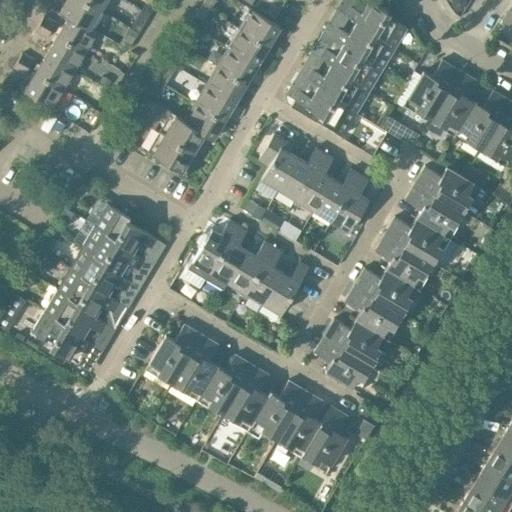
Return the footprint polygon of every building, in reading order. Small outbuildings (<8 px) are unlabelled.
[(89,26),(100,9),(84,0),(65,0),(59,11),(68,16),(69,16),(89,27),(89,26)] [(84,0),(100,9),(104,0),(84,0)] [(203,0),(200,5),(209,10),(214,0),(203,0)] [(260,0),(255,0),(253,4),(263,11),(267,4),(260,0)] [(371,35),(394,49),(407,27),(384,14),(387,10),(370,0),(367,0),(361,12),(345,2),(340,11),(355,21),(356,20),(374,31),(371,35)] [(209,10),(200,5),(194,15),(203,20),(209,10)] [(239,28),(267,45),(279,25),(250,8),(239,28)] [(511,37),(511,13),(507,11),(502,20),(511,25),(511,36),(511,37)] [(43,15),(39,23),(50,29),(54,22),(43,15)] [(68,16),(57,34),(86,51),(98,31),(89,26),(89,27),(69,16),(68,16)] [(382,70),(394,49),(371,35),(374,31),(356,20),(355,21),(348,33),(333,23),(327,33),(343,42),(343,41),(361,52),(359,56),(382,70)] [(50,29),(39,23),(35,30),(46,37),(50,29)] [(256,63),(267,45),(239,28),(228,46),(256,63)] [(178,43),(186,47),(193,35),(185,31),(178,43)] [(57,34),(46,53),(75,70),(86,51),(57,34)] [(369,91),(382,70),(359,56),(361,52),(343,41),(343,42),(336,54),(320,44),(314,54),(330,63),(330,62),(349,73),(346,77),(362,87),(369,91)] [(180,58),(186,47),(178,43),(172,53),(180,58)] [(245,82),(256,63),(228,46),(216,65),(245,82)] [(21,52),(17,59),(28,66),(32,59),(21,52)] [(46,53),(35,71),(64,88),(75,70),(46,53)] [(28,66),(17,59),(13,67),(24,74),(28,66)] [(429,117),(458,69),(441,59),(431,75),(422,69),(406,97),(416,103),(413,107),(429,117)] [(356,112),(369,91),(362,87),(346,77),(349,73),(330,62),(330,63),(323,75),(307,65),(302,75),(317,84),(318,84),(336,94),(334,98),(349,108),(356,112)] [(234,101),(245,82),(216,65),(205,83),(234,101)] [(157,79),(165,84),(172,73),(163,68),(157,79)] [(458,69),(429,117),(445,126),(448,122),(457,128),(474,100),(465,95),(475,79),(458,69)] [(64,88),(35,71),(24,90),(52,107),(64,88)] [(165,84),(157,79),(150,91),(158,95),(165,84)] [(223,119),(234,101),(205,83),(194,102),(223,119)] [(318,84),(317,84),(310,96),(295,87),(289,96),(323,116),(320,120),(344,134),(356,112),(349,108),(334,98),(336,94),(318,84)] [(474,100),(457,128),(467,133),(464,138),(480,147),(509,99),(492,89),(482,105),(474,100)] [(511,100),(509,99),(480,147),(496,157),(498,152),(508,158),(511,152),(511,100)] [(125,112),(133,117),(140,104),(132,100),(125,112)] [(192,152),(203,133),(183,121),(184,119),(152,101),(148,108),(163,117),(164,121),(158,131),(192,152)] [(194,102),(184,119),(183,121),(203,133),(212,138),(223,119),(194,102)] [(127,127),(133,117),(125,112),(119,122),(127,127)] [(192,152),(158,131),(147,150),(181,170),(192,152)] [(278,188),(297,156),(289,151),(293,144),(273,133),(258,158),(268,165),(260,177),(278,188)] [(278,188),(296,198),(323,152),(315,146),(306,161),(297,156),(278,188)] [(296,198),(313,209),(332,177),(324,172),(332,157),(323,152),(296,198)] [(414,181),(462,210),(471,194),(467,192),(473,182),(445,165),(440,174),(424,165),(414,181)] [(313,209),(331,219),(359,173),(350,168),(341,182),(332,177),(313,209)] [(359,173),(331,219),(348,230),(368,198),(359,193),(367,178),(359,173)] [(415,217),(442,233),(448,223),(453,226),(462,210),(414,181),(404,198),(420,208),(415,217)] [(250,200),(244,209),(258,218),(264,209),(250,200)] [(132,252),(139,240),(155,249),(160,240),(127,220),(129,216),(106,202),(93,224),(100,228),(116,237),(113,241),(132,252)] [(267,209),(261,220),(276,229),(282,218),(267,209)] [(437,242),(442,233),(415,217),(410,225),(393,215),(383,232),(432,261),(441,245),(437,242)] [(188,266),(205,278),(237,224),(228,218),(220,233),(211,228),(191,260),(192,260),(188,266)] [(93,224),(81,245),(87,249),(103,258),(101,263),(119,273),(126,261),(142,270),(148,261),(132,252),(113,241),(116,237),(100,228),(93,224)] [(222,289),(227,281),(246,249),(237,244),(246,229),(237,224),(205,278),(222,289)] [(385,267),(412,284),(418,274),(422,277),(432,261),(383,232),(373,249),(390,259),(385,267)] [(227,281),(244,291),(272,245),(263,239),(255,254),(246,249),(227,281)] [(106,294),(107,294),(114,282),(129,291),(135,282),(119,273),(101,263),(103,258),(87,249),(81,245),(68,266),(75,270),(91,280),(88,284),(106,294)] [(244,291),(262,302),(281,270),(272,265),(281,250),(272,245),(244,291)] [(281,270),(262,302),(280,312),(308,266),(298,260),(290,275),(281,270)] [(94,316),(94,315),(101,303),(117,313),(122,303),(107,294),(106,294),(88,284),(91,280),(75,270),(68,266),(55,287),(78,301),(76,305),(94,316)] [(412,284),(385,267),(379,276),(363,266),(353,283),(401,312),(411,296),(406,293),(412,284)] [(401,312),(353,283),(343,300),(359,310),(354,318),(382,334),(387,325),(392,327),(401,312)] [(94,315),(94,316),(76,305),(78,301),(55,287),(43,308),(66,322),(63,326),(81,337),(82,336),(89,324),(104,334),(110,324),(94,315)] [(66,322),(43,308),(30,330),(52,343),(50,347),(68,358),(76,345),(92,355),(97,345),(82,336),(81,337),(63,326),(66,322)] [(382,334),(354,318),(349,327),(333,317),(323,334),(371,362),(380,347),(376,344),(382,334)] [(156,372),(172,381),(200,333),(183,323),(174,339),(165,334),(148,361),(158,367),(156,372)] [(295,326),(288,337),(292,339),(299,328),(295,326)] [(190,386),(200,392),(216,364),(207,359),(217,343),(200,333),(172,381),(187,390),(190,386)] [(371,362),(323,334),(313,351),(329,360),(324,369),(351,386),(357,376),(361,378),(371,362)] [(207,402),(222,411),(251,363),(234,353),(225,369),(216,364),(200,392),(209,397),(207,402)] [(251,363),(222,411),(238,421),(241,416),(250,422),(267,394),(266,394),(258,389),(268,373),(251,363)] [(251,422),(246,430),(257,436),(262,429),(276,437),(305,389),(288,379),(278,395),(269,390),(266,394),(267,394),(253,418),(251,422)] [(320,420),(312,415),(321,399),(305,389),(276,437),(292,447),(294,442),(303,448),(301,452),(320,420)] [(320,420),(301,452),(317,462),(320,458),(330,464),(346,436),(337,431),(347,414),(329,404),(320,420)] [(355,414),(349,424),(362,432),(369,422),(355,414)] [(511,428),(507,425),(496,444),(511,453),(511,428)] [(511,453),(496,444),(484,463),(511,479),(511,453)] [(511,479),(484,463),(473,481),(503,499),(511,504),(511,479)] [(482,511),(495,511),(503,499),(473,481),(462,499),(482,511)] [(482,511),(462,499),(454,511),(482,511)]
